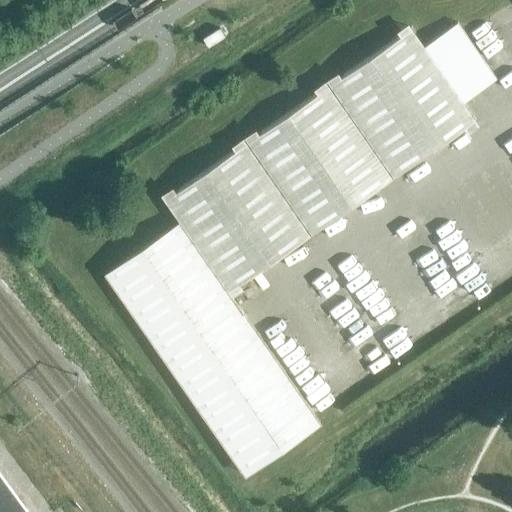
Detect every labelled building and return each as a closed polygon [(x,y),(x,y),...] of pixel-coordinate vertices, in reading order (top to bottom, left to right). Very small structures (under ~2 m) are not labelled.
[(105,273),(245,473),(319,421),(228,291),(475,119),(462,101),(495,78),(456,22),(423,45),(411,27),(163,198),(179,221),(105,273)] [(407,235),(421,228),(413,211),(399,218),(407,235)] [(316,266),(340,321),(361,312),(358,306),(379,297),(357,248),(316,266)] [(26,457),(17,463),(29,479),(37,473),(26,457)] [(0,511),(27,511),(0,474),(0,511)]
